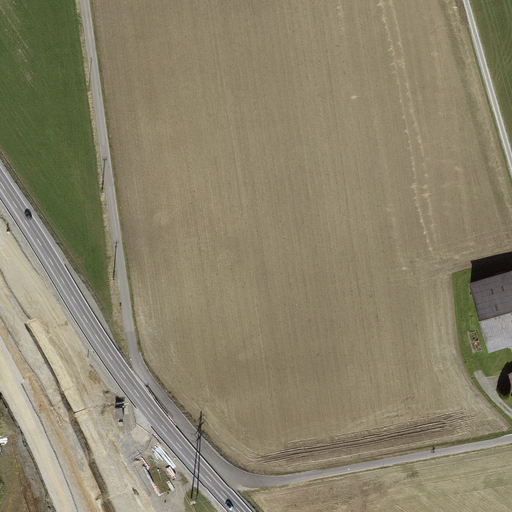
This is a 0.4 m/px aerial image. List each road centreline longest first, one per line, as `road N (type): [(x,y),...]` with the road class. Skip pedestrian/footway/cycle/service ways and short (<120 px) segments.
road 1 (track): [(137,365),(205,449),(252,481),(511,438)]
road 2 (primary): [(240,511),(138,394),(0,181)]
road 3 (unclassified): [(137,365),(85,0)]
road 4 (primary): [(130,511),(0,288)]
road 5 (track): [(511,159),(466,0)]
